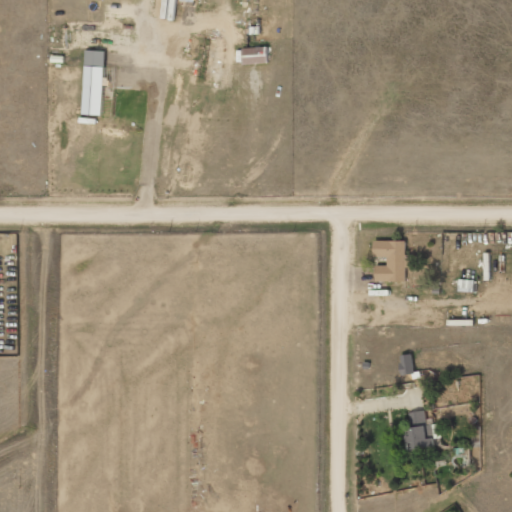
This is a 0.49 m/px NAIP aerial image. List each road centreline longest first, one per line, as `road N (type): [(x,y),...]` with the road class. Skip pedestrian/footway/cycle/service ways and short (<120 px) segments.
road 1 (residential): [(0,210),(511,210)]
road 2 (residential): [(342,511),(344,211)]
